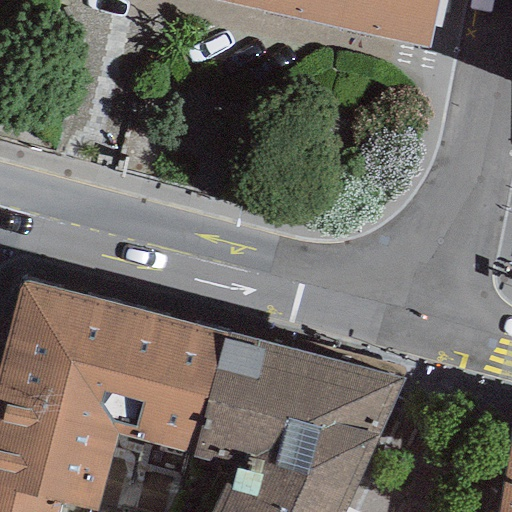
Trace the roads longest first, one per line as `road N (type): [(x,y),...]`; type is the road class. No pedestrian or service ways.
road 1 (secondary): [(0,205),(443,326)]
road 2 (secondary): [(443,326),(511,0)]
